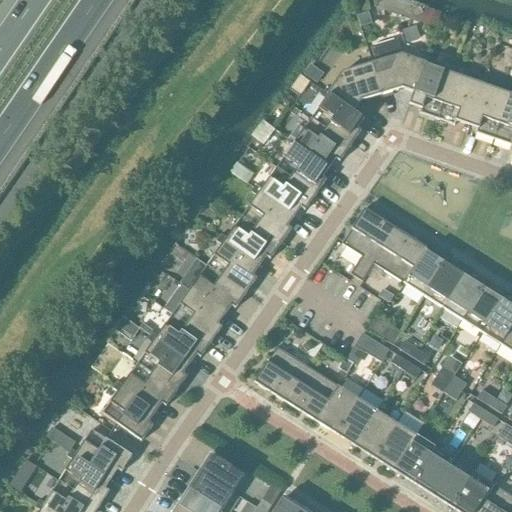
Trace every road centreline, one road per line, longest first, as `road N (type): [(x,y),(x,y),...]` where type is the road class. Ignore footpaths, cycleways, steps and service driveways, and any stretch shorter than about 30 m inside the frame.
road 1 (residential): [(216,386),(387,136),(511,179)]
road 2 (residential): [(417,511),(216,386)]
road 3 (trunk): [(0,140),(96,0)]
road 4 (residential): [(134,511),(216,386)]
